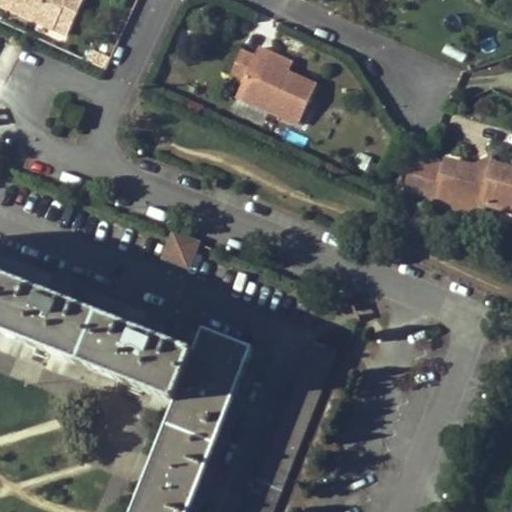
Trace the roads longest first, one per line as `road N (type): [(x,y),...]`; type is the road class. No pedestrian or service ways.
road 1 (residential): [(403,511),(479,316),(89,163)]
road 2 (residential): [(0,228),(295,341),(226,511)]
road 3 (residential): [(272,0),(428,70)]
road 4 (residential): [(25,121),(17,93),(32,54),(117,89)]
